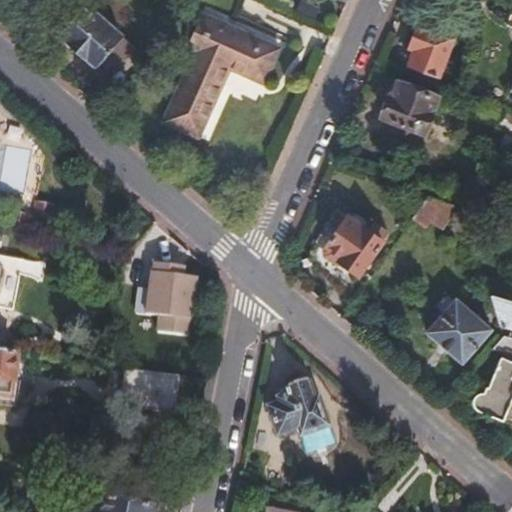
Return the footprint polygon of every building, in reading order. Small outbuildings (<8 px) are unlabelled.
[(511,10),(506,8),(501,24),(511,27),(511,70),(507,86),(511,87),(511,10)] [(78,11),(48,44),(64,59),(72,57),(91,75),(118,47),(78,11)] [(158,117),(157,119),(197,140),(198,137),(196,135),(229,71),(265,89),(283,55),(207,16),(189,50),(197,54),(189,70),(186,69),(160,117),(158,117)] [(405,49),(402,58),(438,70),(449,37),(405,21),(397,46),(405,49)] [(393,55),(402,58),(405,49),(397,46),(393,55)] [(396,83),(384,120),(424,132),(435,96),(396,83)] [(488,131),(511,141),(511,118),(495,112),(488,131)] [(436,205),(419,199),(405,219),(419,229),(436,205)] [(17,229),(49,235),(55,208),(36,204),(33,215),(21,213),(17,229)] [(306,263),(345,303),(366,273),(357,267),(377,239),(374,237),(380,229),(366,219),(360,227),(332,207),(329,211),(323,220),(309,240),(305,254),(305,258),(306,263)] [(318,217),(323,220),(329,211),(325,208),(318,217)] [(186,265),(153,262),(150,289),(138,288),(135,314),(159,316),(158,333),(190,336),(195,275),(185,274),(186,265)] [(511,305),(479,295),(490,329),(505,334),(503,340),(511,343),(511,305)] [(442,308),(418,336),(454,367),(478,339),(442,308)] [(511,343),(503,340),(499,339),(486,354),(497,357),(511,361),(511,343)] [(19,354),(0,351),(0,377),(16,380),(19,354)] [(511,361),(497,357),(495,362),(511,368),(511,361)] [(511,368),(495,362),(480,396),(476,395),(472,396),(469,397),(466,400),(465,403),(464,406),(464,410),(466,413),(468,416),(472,418),(495,428),(505,407),(511,409),(511,368)] [(287,398),(277,401),(279,407),(269,411),(279,438),(298,431),(301,440),(329,430),(318,399),(313,401),(305,379),(283,387),(287,398)] [(279,407),(277,401),(267,405),(269,411),(279,407)] [(21,510),(29,511),(48,511),(54,483),(26,478),(21,510)] [(102,497),(98,511),(149,511),(151,506),(102,497)] [(269,500),(266,511),(303,511),(300,511),(301,506),(269,500)]
